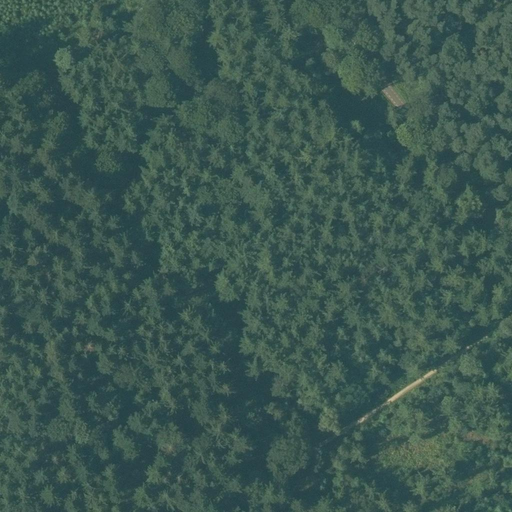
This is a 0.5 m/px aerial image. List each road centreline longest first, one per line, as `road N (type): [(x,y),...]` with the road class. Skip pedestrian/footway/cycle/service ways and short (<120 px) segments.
road 1 (track): [(222,511),(511,316)]
road 2 (tertiary): [(511,248),(306,0)]
